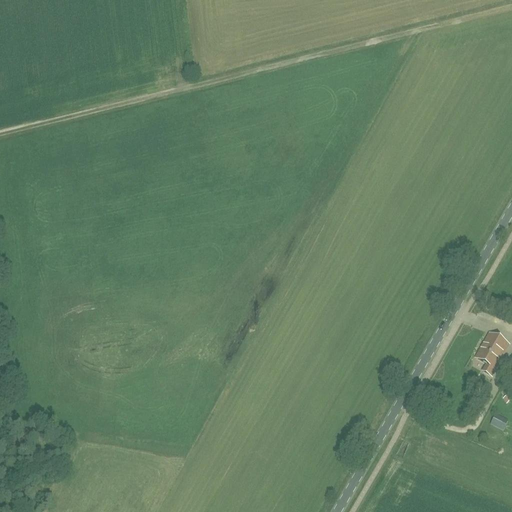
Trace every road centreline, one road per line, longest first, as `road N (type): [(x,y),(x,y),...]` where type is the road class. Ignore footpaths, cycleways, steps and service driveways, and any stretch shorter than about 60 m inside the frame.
road 1 (track): [(0,133),(511,6)]
road 2 (tertiary): [(335,511),(511,206)]
